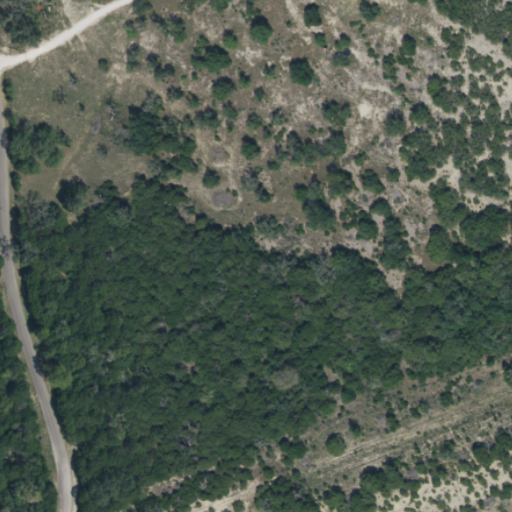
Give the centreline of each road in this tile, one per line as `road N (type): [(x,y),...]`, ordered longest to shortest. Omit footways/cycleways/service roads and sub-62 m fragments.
road 1 (track): [(189,511),(511,382)]
road 2 (residential): [(65,511),(67,491),(6,257),(0,180)]
